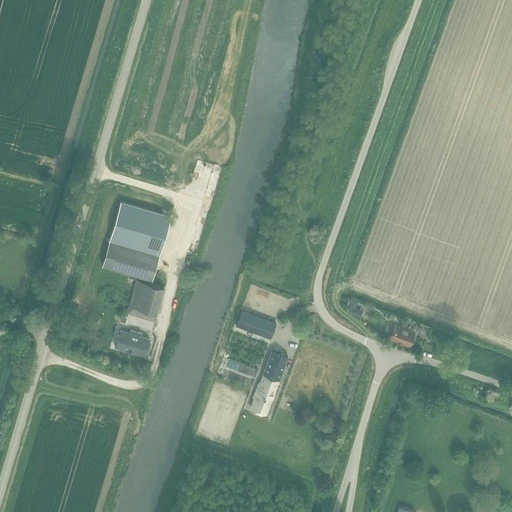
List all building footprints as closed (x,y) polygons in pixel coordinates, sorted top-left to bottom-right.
[(197,171),(209,175),(214,158),(202,155),(197,171)] [(120,200),(107,242),(158,256),(159,254),(170,215),(120,200)] [(158,256),(107,242),(101,264),(151,279),(158,256)] [(128,309),(134,311),(135,309),(137,309),(134,322),(152,327),(163,287),(136,279),(128,309)] [(354,306),(352,312),(359,315),(362,309),(354,306)] [(240,309),(233,325),(268,338),(274,321),(240,309)] [(412,334),(413,331),(395,325),(394,328),(391,337),(409,343),(412,334)] [(119,327),(114,345),(126,348),(126,349),(138,351),(139,350),(148,352),(149,348),(151,349),(154,339),(151,338),(152,335),(143,333),(143,330),(132,327),(131,330),(119,327)] [(290,356),(274,351),(265,374),(266,374),(263,383),(262,383),(256,398),(257,398),(253,409),(268,414),(273,399),(274,399),(276,394),(275,393),(280,379),(281,380),(290,356)]
